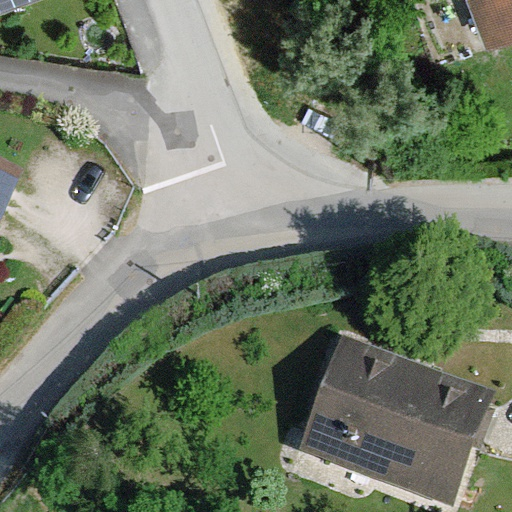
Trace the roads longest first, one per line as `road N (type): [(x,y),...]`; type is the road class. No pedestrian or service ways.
road 1 (residential): [(0,435),(55,359),(131,279),(238,229)]
road 2 (residential): [(238,229),(367,212),(511,211)]
road 3 (residential): [(238,229),(163,0)]
road 4 (unknown): [(353,0),(445,209)]
